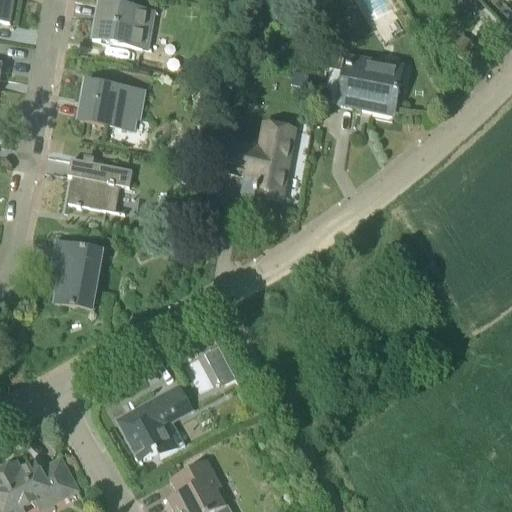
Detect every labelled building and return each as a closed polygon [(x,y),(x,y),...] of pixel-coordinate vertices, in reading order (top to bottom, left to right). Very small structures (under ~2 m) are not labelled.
[(14,0),(0,0),(0,25),(10,27),(14,0)] [(92,44),(130,51),(148,54),(155,15),(99,6),(98,8),(99,8),(93,43),(92,42),(92,44)] [(327,11),(315,19),(322,29),(334,20),(327,11)] [(473,47),(471,45),(461,40),(452,54),(464,62),(473,47)] [(338,109),(357,113),(361,113),(362,107),(395,113),(402,71),(366,65),(367,59),(342,55),(339,74),(344,75),(338,109)] [(135,134),(137,123),(139,123),(145,95),(85,85),(78,124),(135,134)] [(244,180),(241,198),(281,204),(292,134),(265,129),(260,155),(229,149),(225,176),(244,180)] [(215,147),(226,148),(227,138),(217,136),(215,147)] [(196,162),(196,150),(183,150),(183,162),(196,162)] [(133,175),(75,165),(73,181),(68,180),(68,181),(73,182),(68,208),(104,215),(109,191),(114,192),(115,190),(130,192),(133,175)] [(177,171),(175,183),(185,185),(187,173),(177,171)] [(54,307),(93,314),(103,255),(57,247),(53,268),(63,270),(61,280),(59,279),(54,307)] [(153,258),(155,258),(157,257),(158,255),(158,253),(158,252),(158,250),(157,248),(155,247),(153,247),(151,247),(150,247),(148,248),(147,250),(147,252),(147,253),(147,255),(148,257),(150,258),(151,258),(153,258)] [(204,357),(210,367),(223,360),(217,349),(204,357)] [(165,429),(193,414),(180,389),(133,415),(136,419),(123,426),(129,437),(125,439),(139,465),(157,456),(160,462),(178,452),(165,429)] [(46,511),(78,495),(60,464),(39,475),(35,467),(20,474),(16,467),(0,476),(0,507),(2,511),(24,511),(35,506),(38,511),(46,511)] [(229,511),(227,508),(225,510),(210,483),(216,480),(207,464),(170,484),(178,498),(173,501),(178,511),(229,511)]
